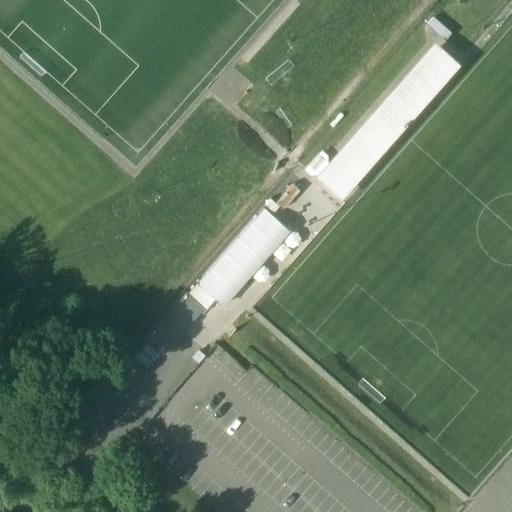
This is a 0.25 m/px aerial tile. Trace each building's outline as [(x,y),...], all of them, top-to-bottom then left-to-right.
[(451,33),(433,17),(426,25),(444,41),(451,33)] [(439,47),(320,182),(338,198),(458,63),(439,47)] [(287,194),(270,212),(277,218),(294,201),(287,194)] [(254,215),(186,293),(204,309),(210,314),(279,236),(254,215)] [(186,293),(173,307),(191,323),(204,309),(186,293)] [(166,351),(191,323),(173,307),(148,335),(166,351)] [(205,340),(199,346),(202,349),(208,343),(205,340)]
